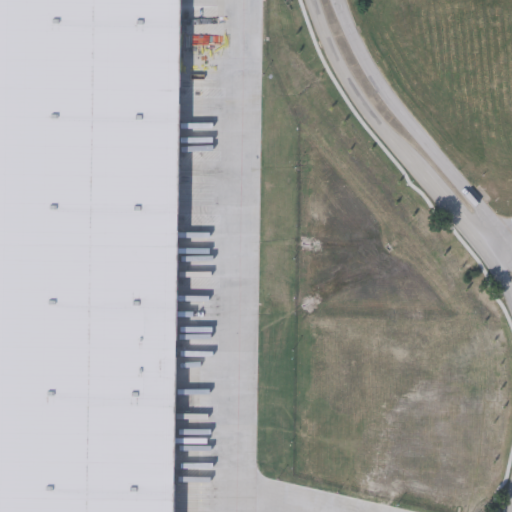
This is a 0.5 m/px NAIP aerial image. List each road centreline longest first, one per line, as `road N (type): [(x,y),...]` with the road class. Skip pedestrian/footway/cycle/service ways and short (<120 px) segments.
road 1 (tertiary): [(502,230),(393,100),(338,0)]
road 2 (tertiary): [(312,0),(347,80),(421,174)]
